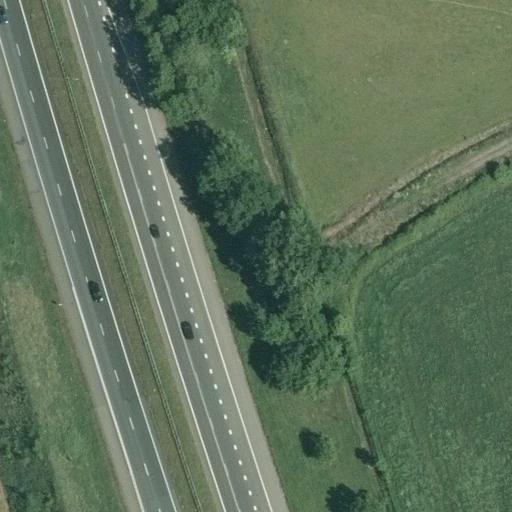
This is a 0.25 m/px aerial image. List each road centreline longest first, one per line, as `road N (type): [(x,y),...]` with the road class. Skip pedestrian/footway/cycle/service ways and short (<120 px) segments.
road 1 (motorway): [(240,511),(83,0)]
road 2 (motorway): [(5,0),(159,511)]
road 3 (track): [(511,145),(349,240)]
